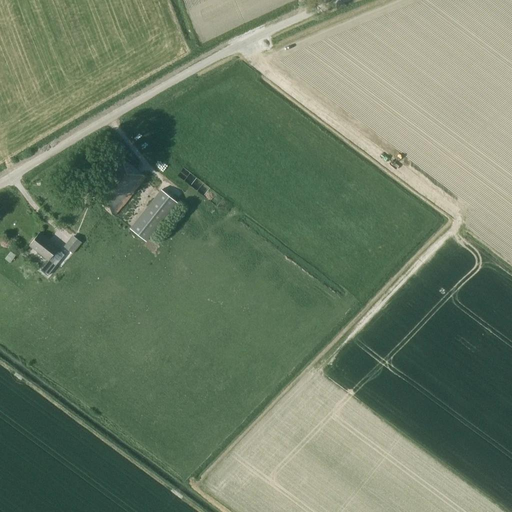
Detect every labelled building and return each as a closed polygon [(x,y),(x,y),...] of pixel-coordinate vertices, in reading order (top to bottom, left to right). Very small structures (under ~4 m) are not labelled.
[(113,216),(145,177),(117,154),(85,193),(113,216)] [(128,227),(144,240),(175,202),(159,189),(128,227)] [(48,260),(58,248),(39,232),(29,245),(48,260)] [(72,235),(63,246),(72,253),(81,242),(72,235)] [(16,256),(11,251),(4,259),(10,263),(16,256)]
